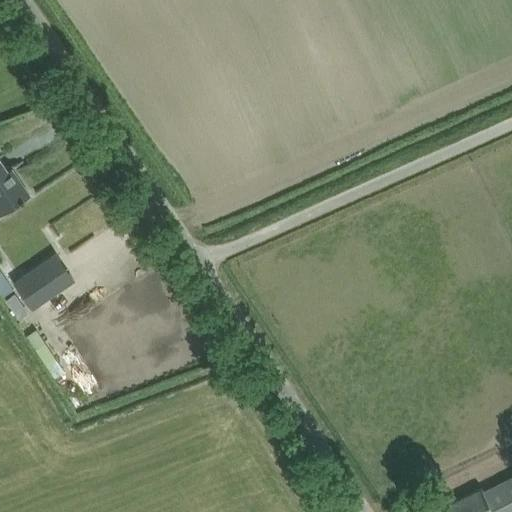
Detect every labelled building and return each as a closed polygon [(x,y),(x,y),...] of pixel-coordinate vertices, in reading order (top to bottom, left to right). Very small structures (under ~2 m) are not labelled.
[(0,208),(3,213),(25,199),(24,198),(29,194),(19,179),(15,182),(0,159),(0,208)] [(33,308),(74,279),(56,253),(15,281),(33,308)] [(7,279),(0,283),(0,292),(2,296),(13,289),(7,279)] [(48,322),(40,329),(58,353),(66,346),(48,322)] [(505,511),(511,509),(511,501),(501,478),(430,511),(505,511)]
